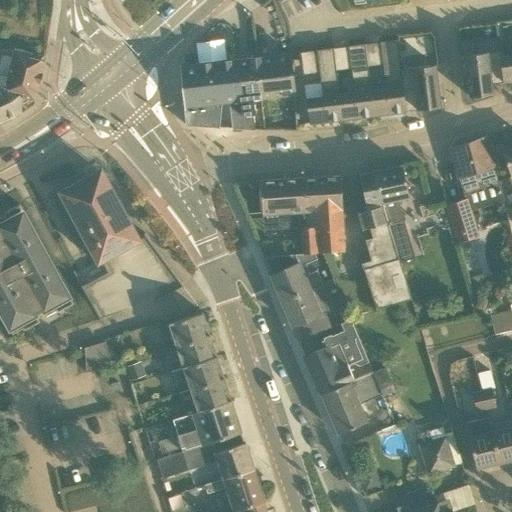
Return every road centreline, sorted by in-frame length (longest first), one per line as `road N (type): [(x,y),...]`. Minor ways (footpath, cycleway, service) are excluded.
road 1 (residential): [(345,511),(243,266),(216,268)]
road 2 (residential): [(180,193),(233,162),(358,151),(459,124)]
road 3 (residential): [(299,511),(216,268)]
road 4 (unknown): [(496,510),(464,483),(435,382),(447,359),(511,344)]
road 5 (residential): [(441,14),(293,32)]
road 6 (residential): [(180,193),(109,81)]
road 7 (secondary): [(109,81),(0,155)]
